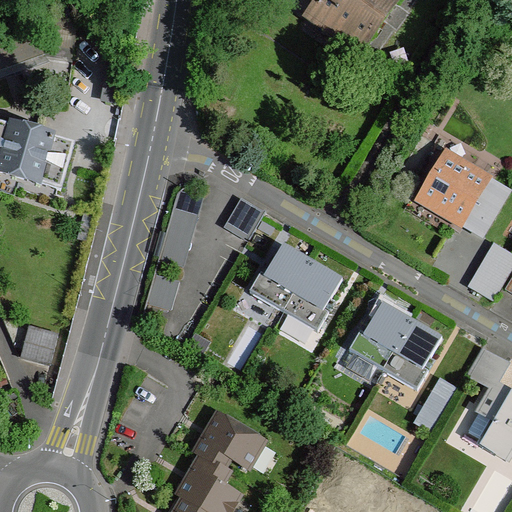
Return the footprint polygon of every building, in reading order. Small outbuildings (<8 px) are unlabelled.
[(284,0),(311,18),(323,0),(284,0)] [(323,0),(311,18),(363,55),(399,0),(323,0)] [(0,173),(12,130),(0,126),(0,173)] [(0,174),(59,192),(62,192),(74,148),(12,130),(0,173),(0,174)] [(447,158),(421,201),(464,227),(490,183),(447,158)] [(59,192),(0,174),(0,184),(56,202),(59,192)] [(509,194),(490,183),(464,227),(484,238),(509,194)] [(201,200),(178,193),(159,260),(183,266),(201,200)] [(264,213),(241,199),(225,228),(248,241),(264,213)] [(314,265),(285,247),(267,278),(262,275),(250,295),(286,314),(314,265)] [(511,255),(497,247),(479,279),(500,292),(511,268),(511,255)] [(343,282),(314,265),(286,314),(319,334),(330,315),(325,312),(343,282)] [(179,283),(155,276),(147,303),(171,310),(179,283)] [(500,292),(479,279),(473,289),(494,302),(500,292)] [(414,322),(385,305),(367,336),(361,333),(350,352),(385,373),(414,322)] [(444,339),(414,322),(385,373),(419,392),(430,373),(426,370),(444,339)] [(59,337),(30,330),(23,358),(52,366),(59,337)] [(501,380),(509,366),(484,352),(470,378),(486,386),(492,375),(501,380)] [(511,393),(497,385),(501,380),(492,375),(486,386),(494,391),(511,401),(511,400),(511,393)] [(436,428),(458,384),(443,376),(421,420),(436,428)] [(510,458),(511,455),(511,400),(511,401),(494,391),(469,434),(510,458)] [(0,437),(26,430),(18,403),(0,408),(0,437)] [(201,458),(225,472),(232,460),(251,472),(267,443),(219,415),(196,455),(201,458)] [(225,472),(201,458),(179,497),(184,500),(205,511),(233,511),(242,498),(223,487),(231,475),(225,472)] [(205,511),(184,500),(177,511),(205,511)]
